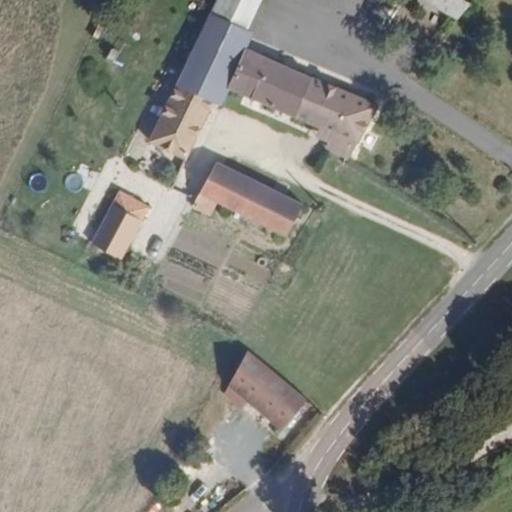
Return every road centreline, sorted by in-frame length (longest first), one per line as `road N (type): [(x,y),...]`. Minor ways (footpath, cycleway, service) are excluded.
road 1 (tertiary): [(511,244),(365,400),(301,511)]
road 2 (track): [(282,511),(511,427)]
road 3 (unknown): [(324,192),(482,275)]
